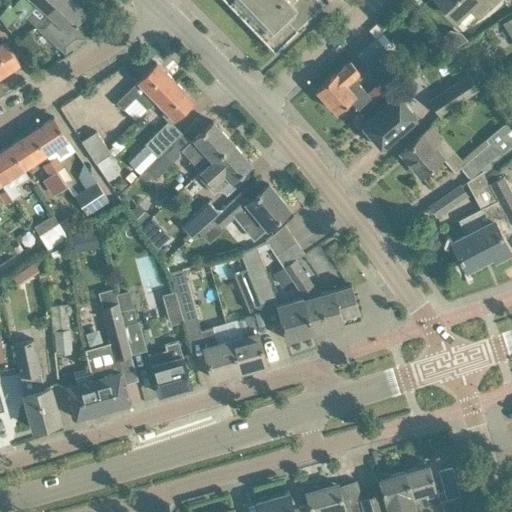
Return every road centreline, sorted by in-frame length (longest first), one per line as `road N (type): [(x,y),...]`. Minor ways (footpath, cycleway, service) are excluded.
road 1 (tertiary): [(0,503),(343,400)]
road 2 (residential): [(307,368),(0,462)]
road 3 (residential): [(257,108),(433,327)]
road 4 (residential): [(0,123),(167,11)]
road 5 (residential): [(150,498),(310,450)]
road 6 (residential): [(257,108),(373,0)]
road 7 (residential): [(503,511),(456,364)]
road 8 (residential): [(167,11),(257,108)]
